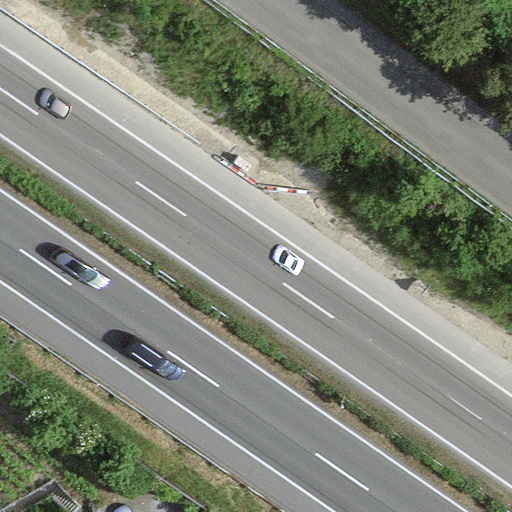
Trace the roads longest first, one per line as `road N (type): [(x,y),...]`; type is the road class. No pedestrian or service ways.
road 1 (motorway): [(511,437),(0,84)]
road 2 (motorway): [(0,239),(394,511)]
road 3 (tertiary): [(244,0),(511,184)]
